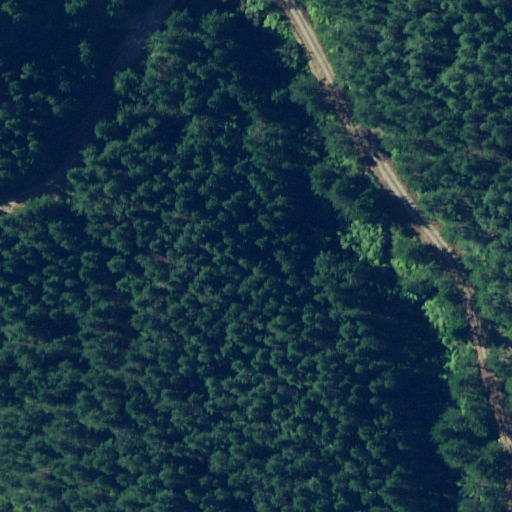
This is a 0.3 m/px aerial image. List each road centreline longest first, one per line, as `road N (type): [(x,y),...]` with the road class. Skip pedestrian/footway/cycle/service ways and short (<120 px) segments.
road 1 (track): [(284,0),(313,46),(382,203),(495,397),(508,511)]
road 2 (track): [(0,222),(25,222),(204,0)]
